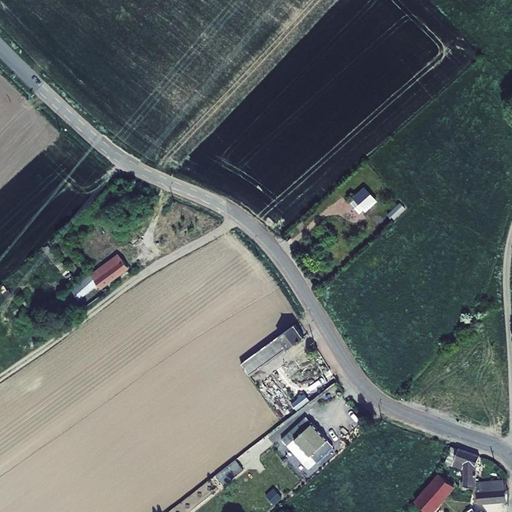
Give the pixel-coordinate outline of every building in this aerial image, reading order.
[(380,201),(369,188),(359,197),(370,209),(380,201)] [(408,209),(402,202),(391,213),(397,219),(408,209)] [(129,269),(119,256),(93,277),(95,280),(93,282),(96,285),(98,283),(103,290),(129,269)] [(297,321),(254,351),(242,360),(250,372),(288,346),(305,334),(297,321)] [(267,376),(255,384),(280,425),(284,422),(292,415),(267,376)] [(304,392),(292,401),(298,408),(310,399),(304,392)] [(314,424),(296,437),(310,455),(328,441),(314,424)] [(480,453),(463,447),(462,449),(457,462),(465,466),(467,461),(469,462),(469,487),(472,487),(472,485),(478,485),(478,481),(478,469),(483,455),(480,453)] [(237,458),(222,470),(229,480),(245,468),(237,458)] [(437,511),(460,484),(445,472),(423,501),(435,511),(437,511)] [(509,478),(480,481),(481,496),(478,497),(479,500),(481,500),(481,502),(510,499),(509,484),(509,478)] [(267,497),(277,504),(283,496),(273,489),(267,497)] [(213,490),(201,499),(206,505),(218,496),(213,490)]
